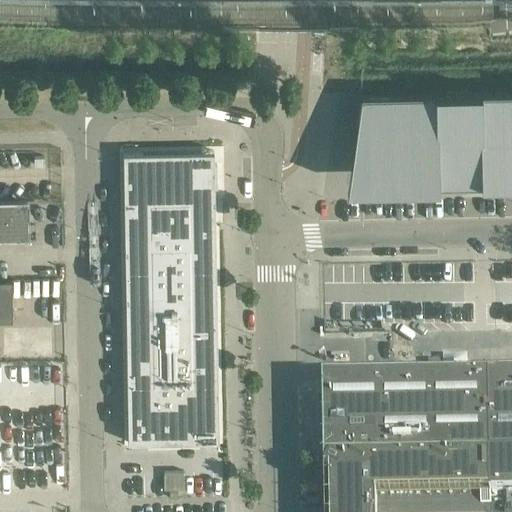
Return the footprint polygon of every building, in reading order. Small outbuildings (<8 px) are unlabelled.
[(511,90),(361,94),(355,126),(367,126),(368,177),(390,177),(391,185),(492,183),(492,184),(511,183),(511,90)] [(227,449),(223,156),(119,157),(123,451),(227,449)] [(0,242),(27,242),(26,202),(0,202),(0,242)] [(0,321),(13,321),(13,281),(0,280),(0,321)] [(440,382),(440,361),(387,362),(387,383),(440,382)] [(511,511),(511,380),(440,382),(387,383),(324,384),(326,453),(326,465),(326,485),(326,511),(511,511)]
